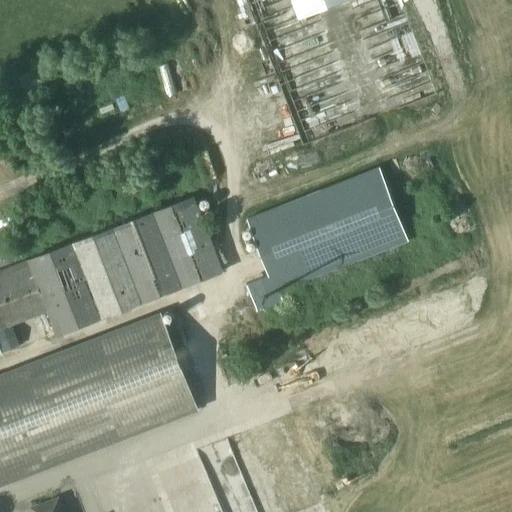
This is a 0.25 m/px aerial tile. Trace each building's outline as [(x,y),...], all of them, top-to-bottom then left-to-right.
[(292,0),(299,18),(345,0),(292,0)] [(259,311),(284,302),(280,291),(409,241),(380,168),(248,220),(271,276),(249,285),(259,311)] [(195,198),(0,271),(0,355),(37,342),(29,322),(39,318),(47,340),(57,336),(81,327),(102,319),(223,272),(195,198)] [(11,217),(0,221),(0,234),(16,228),(11,217)] [(0,486),(200,409),(160,314),(0,376),(0,486)] [(290,436),(258,449),(284,511),(313,511),(320,509),(290,436)] [(63,511),(59,500),(32,509),(33,511),(63,511)]
